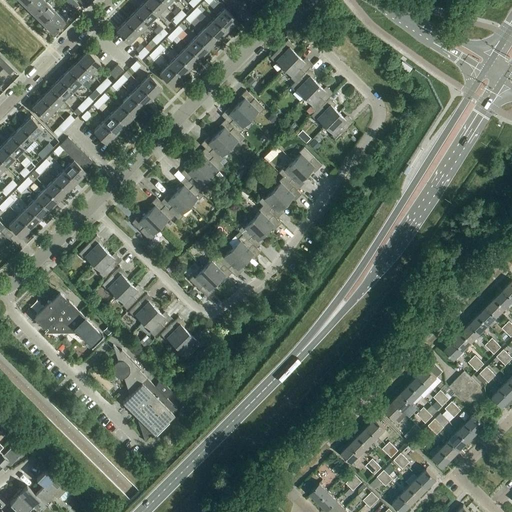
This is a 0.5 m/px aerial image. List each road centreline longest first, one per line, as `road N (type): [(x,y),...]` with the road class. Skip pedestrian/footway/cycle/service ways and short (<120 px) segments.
road 1 (residential): [(92,207),(200,311),(222,308),(276,268),(379,117),(374,100),(286,11)]
road 2 (primary): [(300,353),(392,251),(500,84)]
road 3 (primary): [(483,73),(300,353)]
road 4 (residential): [(511,245),(288,470),(285,483)]
road 5 (unclassified): [(92,207),(286,11)]
road 6 (primary): [(143,511),(300,353)]
road 7 (residential): [(0,114),(113,0)]
road 8 (residential): [(496,511),(458,473),(511,420)]
road 9 (unclassified): [(5,290),(92,207)]
